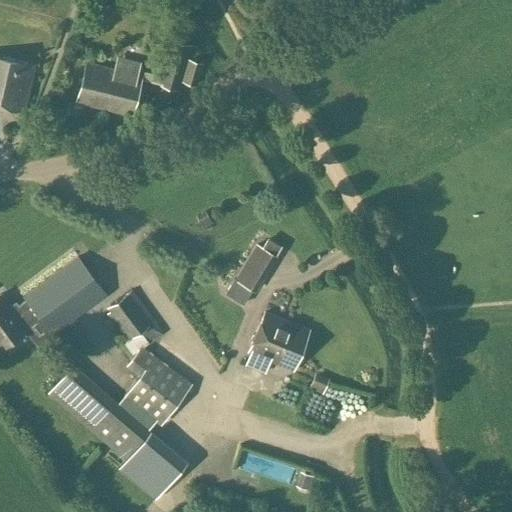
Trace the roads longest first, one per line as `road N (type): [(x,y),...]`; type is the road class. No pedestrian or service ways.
road 1 (track): [(465,511),(433,455),(416,320),(260,59)]
road 2 (unclassified): [(0,175),(56,167),(148,134),(336,0)]
